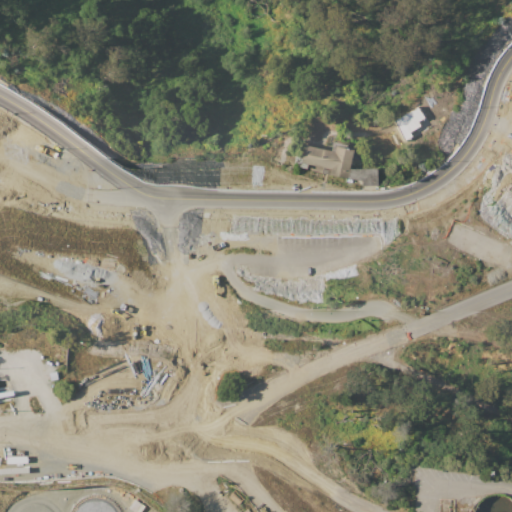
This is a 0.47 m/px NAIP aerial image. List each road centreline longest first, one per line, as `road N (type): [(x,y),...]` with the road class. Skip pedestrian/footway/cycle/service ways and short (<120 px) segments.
road 1 (residential): [(197,197),(172,271),(206,375),(197,399),(176,420),(0,430),(47,315),(122,338),(157,336),(189,322)]
road 2 (tertiary): [(511,53),(462,161),(420,191),(389,198),(165,194),(132,185),(0,95)]
road 3 (residential): [(199,296),(202,272),(250,249),(383,237),(469,205),(500,224),(497,236)]
road 4 (residential): [(198,351),(326,340),(511,422)]
road 5 (residential): [(0,464),(177,468)]
road 6 (residential): [(0,182),(128,204),(165,194)]
